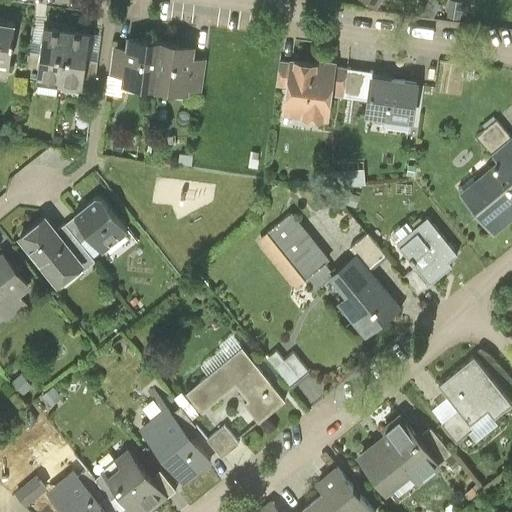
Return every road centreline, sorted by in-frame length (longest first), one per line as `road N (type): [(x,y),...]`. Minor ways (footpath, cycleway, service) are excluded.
road 1 (residential): [(474,318),(283,472),(234,485),(198,511)]
road 2 (residential): [(511,61),(272,9)]
